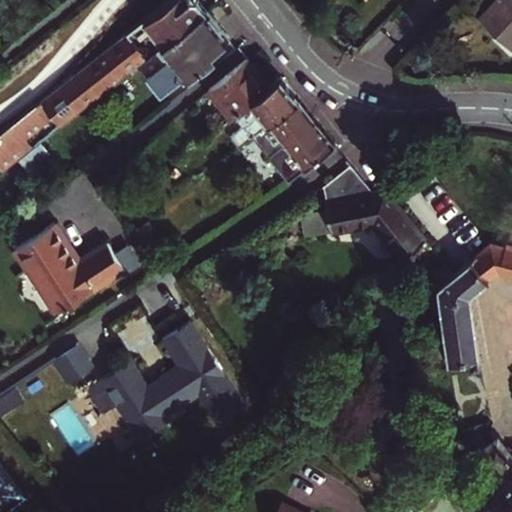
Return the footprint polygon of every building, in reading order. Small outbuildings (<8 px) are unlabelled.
[(198,0),(167,0),(2,131),(14,145),(53,115),(59,123),(83,104),(138,61),(205,9),(198,0)] [(511,0),(494,0),(494,1),(511,18),(511,0)] [(205,9),(138,61),(144,69),(150,63),(168,87),(213,51),(209,46),(224,34),(205,9)] [(229,116),(234,112),(268,85),(245,57),(207,87),(229,116)] [(268,85),(234,112),(242,122),(226,135),(234,146),(252,132),(297,97),(280,76),(268,85)] [(297,97),(252,132),(265,149),(270,145),(311,114),(297,97)] [(334,143),(311,114),(270,145),(272,148),(269,153),(289,179),(334,143)] [(0,132),(0,169),(59,123),(53,115),(14,145),(2,131),(0,132)] [(369,220),(400,259),(423,240),(386,190),(373,191),(349,161),(321,180),(324,224),(369,220)] [(77,257),(52,220),(13,246),(55,308),(122,264),(105,238),(77,257)] [(469,293),(499,270),(511,273),(511,247),(495,243),(442,284),(459,368),(483,363),(469,293)] [(103,409),(116,401),(140,437),(170,416),(167,411),(227,372),(208,342),(147,381),(130,355),(86,383),(103,409)] [(461,381),(432,386),(441,431),(494,421),(485,376),(461,381)] [(511,511),(511,453),(497,434),(474,451),(500,485),(471,508),(474,511),(511,511)]
